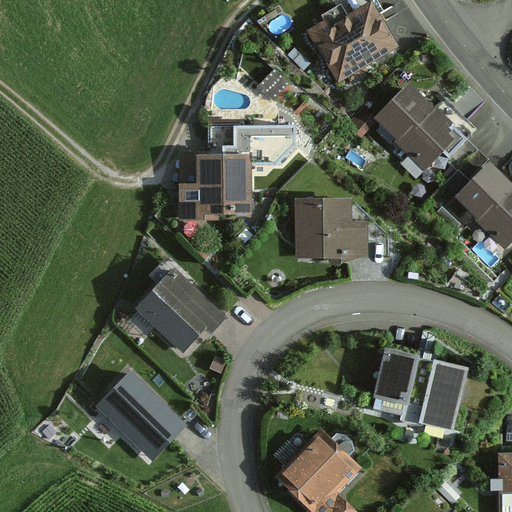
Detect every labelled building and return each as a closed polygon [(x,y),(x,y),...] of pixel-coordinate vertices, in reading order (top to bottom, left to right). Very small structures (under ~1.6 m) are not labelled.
[(325,24),(307,34),(337,87),(399,52),(372,4),(348,18),(341,7),(322,19),(325,24)] [(404,83),(368,121),(427,178),(464,140),(404,83)] [(199,185),(181,185),(181,217),(252,217),(251,163),(277,163),(295,143),(295,126),(210,127),(211,155),(198,155),(199,185)] [(468,183),(456,171),(439,188),(500,249),(511,237),(511,191),(485,165),(468,183)] [(293,256),(384,260),(385,238),(349,208),(295,206),(293,256)] [(171,273),(135,308),(181,355),(217,320),(171,273)] [(460,368),(376,351),(364,414),(448,431),(460,368)] [(127,372),(92,404),(141,455),(175,423),(127,372)] [(316,431),(269,478),(302,511),(346,511),(334,499),(358,475),(316,431)] [(511,511),(511,455),(494,456),(495,511),(511,511)]
